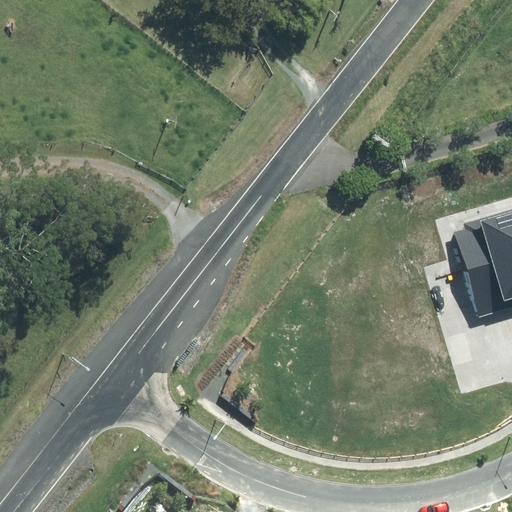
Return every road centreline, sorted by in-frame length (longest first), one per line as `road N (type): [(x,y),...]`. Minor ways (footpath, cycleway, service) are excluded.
road 1 (unclassified): [(417,0),(118,375)]
road 2 (residential): [(118,375),(225,459),(304,489),(373,501),(511,469)]
road 3 (unclassified): [(118,375),(9,511)]
